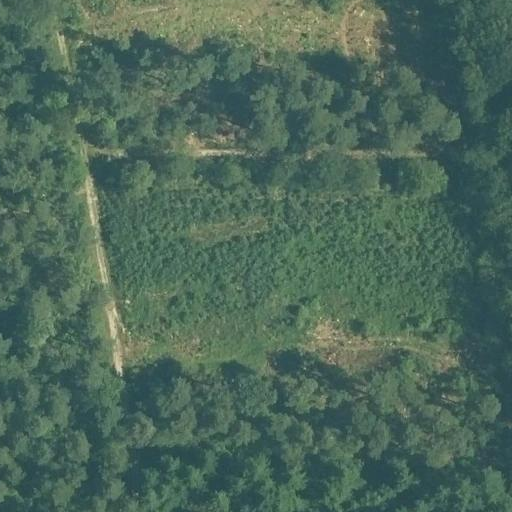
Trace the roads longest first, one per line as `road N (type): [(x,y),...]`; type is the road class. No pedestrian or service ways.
road 1 (track): [(146,511),(88,186)]
road 2 (track): [(323,154),(129,152),(84,170)]
road 3 (track): [(323,154),(463,150),(511,137)]
road 4 (track): [(84,170),(52,0)]
